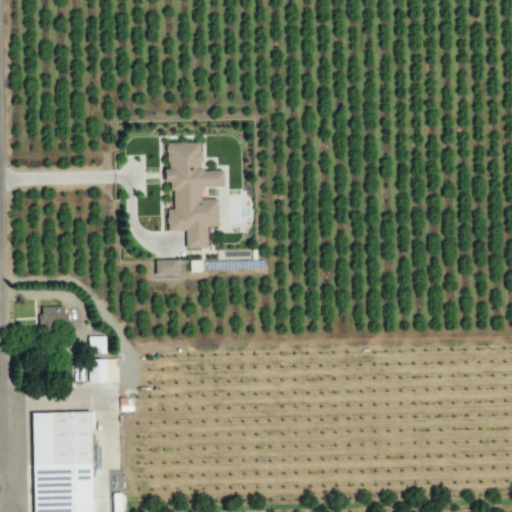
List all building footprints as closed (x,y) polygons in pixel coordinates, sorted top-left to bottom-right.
[(164,142),(164,169),(160,169),(161,182),(169,181),(169,208),(163,208),(164,231),(182,230),(183,247),(204,247),(204,226),(215,225),(214,198),(198,198),(198,186),(220,186),(219,170),(198,170),(197,141),(164,142)] [(63,307),(39,306),(38,325),(62,326),(63,307)] [(101,335),(84,335),(85,353),(102,352),(101,335)] [(85,382),(115,381),(115,357),(85,358),(85,382)] [(88,511),(86,410),(27,412),(29,511),(88,511)]
